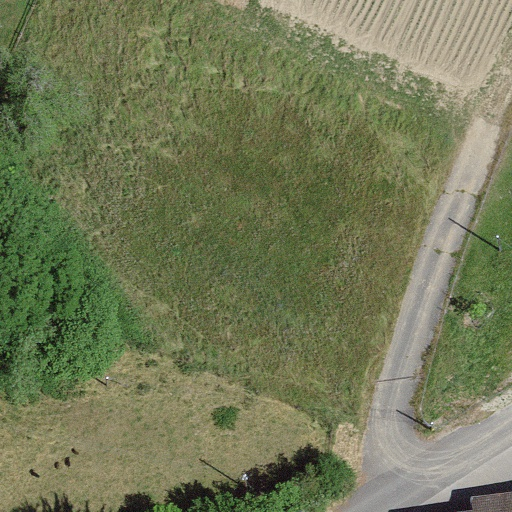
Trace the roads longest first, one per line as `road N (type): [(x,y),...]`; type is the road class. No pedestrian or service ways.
road 1 (track): [(511,63),(482,124),(415,317),(376,510)]
road 2 (unclassified): [(511,426),(374,511)]
